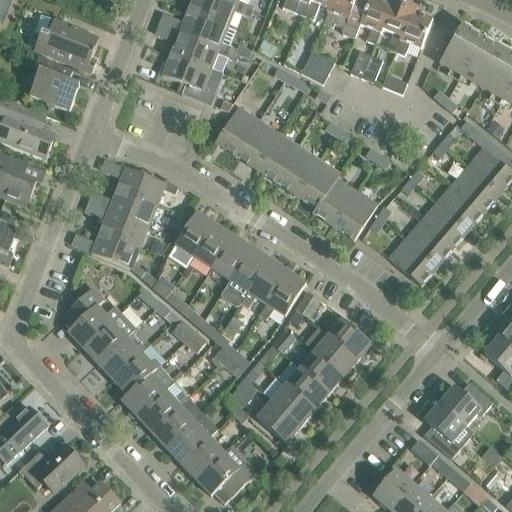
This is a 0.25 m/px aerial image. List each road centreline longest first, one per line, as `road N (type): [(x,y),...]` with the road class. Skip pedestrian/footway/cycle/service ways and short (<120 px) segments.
road 1 (residential): [(169,511),(15,339),(90,134)]
road 2 (residential): [(436,354),(361,288),(179,169),(90,134)]
road 3 (residential): [(301,511),(436,354)]
road 4 (residential): [(90,134),(144,0)]
